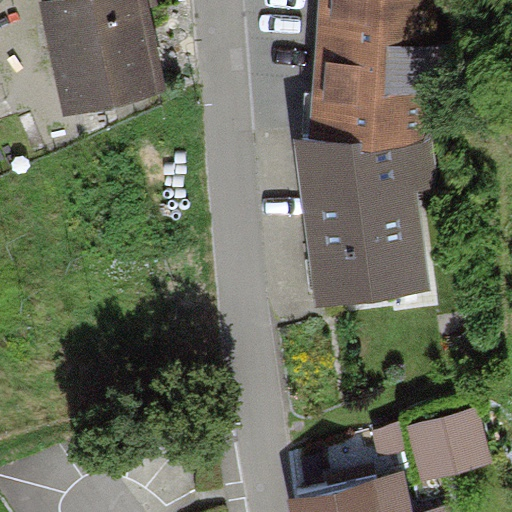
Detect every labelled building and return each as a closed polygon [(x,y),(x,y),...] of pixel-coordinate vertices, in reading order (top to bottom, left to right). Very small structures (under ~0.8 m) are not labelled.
[(38,0),(59,96),(167,72),(151,0),(38,0)] [(323,0),(314,118),(362,114),(363,122),(426,126),(430,71),(457,73),(461,22),(437,20),(438,0),(323,0)] [(442,171),(437,126),(426,126),(363,122),(362,114),(314,118),(293,119),(314,285),(434,270),(422,173),(442,171)] [(471,419),(447,426),(455,453),(479,446),(471,419)] [(352,471),(289,484),(294,511),(452,511),(449,497),(412,505),(403,460),(352,471)]
